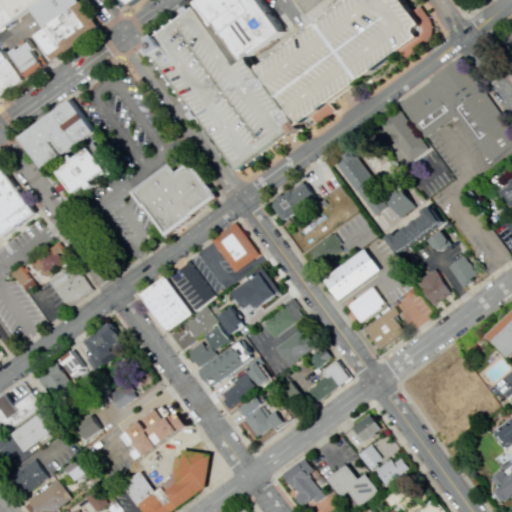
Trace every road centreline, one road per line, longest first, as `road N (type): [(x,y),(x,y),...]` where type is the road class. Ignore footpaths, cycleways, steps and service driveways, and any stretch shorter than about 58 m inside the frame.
road 1 (tertiary): [(472,511),(93,0)]
road 2 (residential): [(0,377),(510,0)]
road 3 (residential): [(276,511),(0,131)]
road 4 (residential): [(511,280),(198,511)]
road 5 (secondary): [(0,131),(171,0)]
road 6 (residential): [(511,104),(435,0)]
